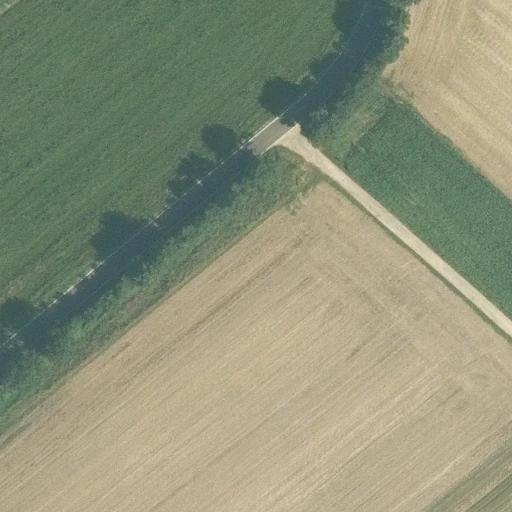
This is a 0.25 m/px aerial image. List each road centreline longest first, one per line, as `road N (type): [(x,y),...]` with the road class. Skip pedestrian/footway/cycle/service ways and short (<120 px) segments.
road 1 (unclassified): [(378,0),(348,67),(288,134),(0,379)]
road 2 (track): [(511,336),(288,134)]
